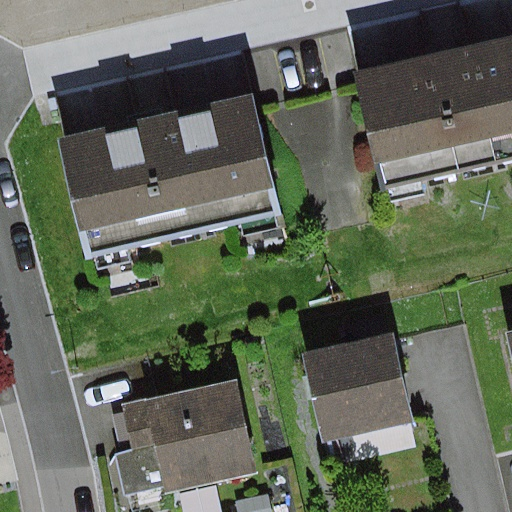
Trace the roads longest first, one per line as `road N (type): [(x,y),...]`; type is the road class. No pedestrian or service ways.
road 1 (residential): [(0,86),(373,0)]
road 2 (residential): [(72,511),(50,402),(0,235)]
